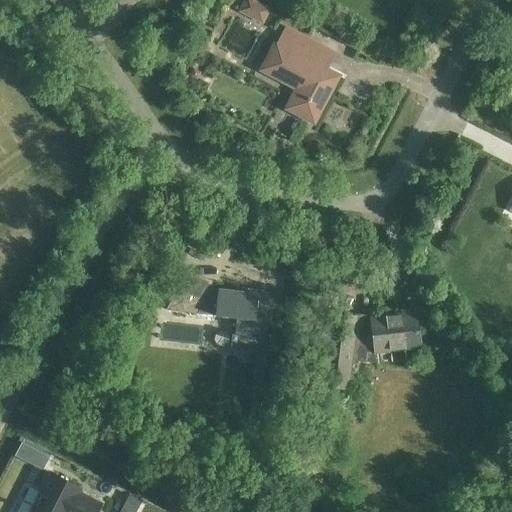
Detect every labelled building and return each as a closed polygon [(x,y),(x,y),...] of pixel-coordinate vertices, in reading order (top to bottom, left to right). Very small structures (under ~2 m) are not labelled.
[(257,0),(243,0),(238,10),(263,23),(271,7),(257,0)] [(286,109),(313,122),(337,76),(317,66),(325,51),(283,29),(261,70),(297,89),(286,109)] [(166,311),(197,314),(211,285),(183,273),(166,311)] [(258,291),(258,294),(217,290),(215,316),(236,318),(233,348),(266,352),(269,322),(272,322),(275,293),(258,291)] [(367,353),(420,347),(416,313),(372,318),(370,320),(355,318),(356,316),(331,313),(322,385),(347,388),(348,379),(360,380),(362,362),(365,362),(367,353)] [(81,489),(50,473),(29,511),(96,511),(101,503),(79,492),(81,489)] [(126,499),(121,508),(128,511),(129,511),(134,504),(126,499)]
